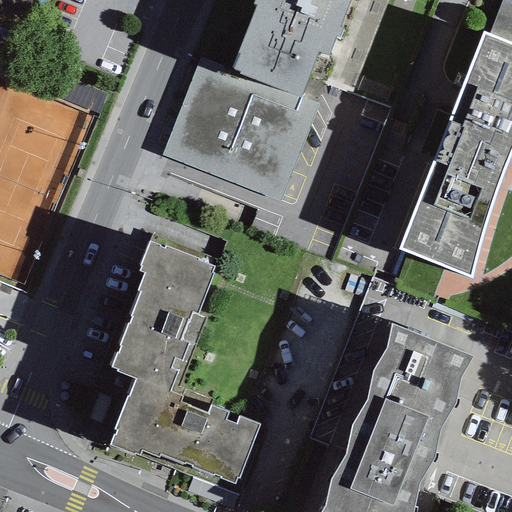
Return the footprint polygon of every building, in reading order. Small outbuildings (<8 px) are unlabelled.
[(0,0),(0,26),(23,36),(38,0),(0,0)] [(252,0),(253,1),(255,2),(237,50),(239,50),(232,70),(300,96),(318,48),(329,52),(336,32),(339,34),(343,25),(340,24),(348,0),(252,0)] [(511,41),(483,30),(400,247),(471,277),(476,256),(487,214),(497,183),(511,147),(511,41)] [(232,70),(200,57),(162,154),(281,200),(319,104),(300,96),(232,70)] [(206,254),(152,234),(150,238),(149,238),(139,262),(141,262),(102,361),(117,367),(116,367),(169,388),(177,368),(170,366),(174,355),(182,358),(189,340),(181,337),(191,310),(197,312),(214,270),(211,269),(214,263),(204,259),(206,254)] [(471,353),(391,321),(385,348),(372,367),(367,394),(351,422),(346,449),(331,475),(325,502),(319,511),(409,511),(413,507),(418,480),(433,457),(439,427),(455,402),(461,375),(471,353)] [(182,394),(169,389),(169,388),(116,367),(117,367),(102,361),(91,389),(117,399),(101,441),(239,494),(258,446),(250,443),(258,422),(238,414),(236,420),(225,416),(227,410),(210,403),(207,410),(180,400),(182,394)]
